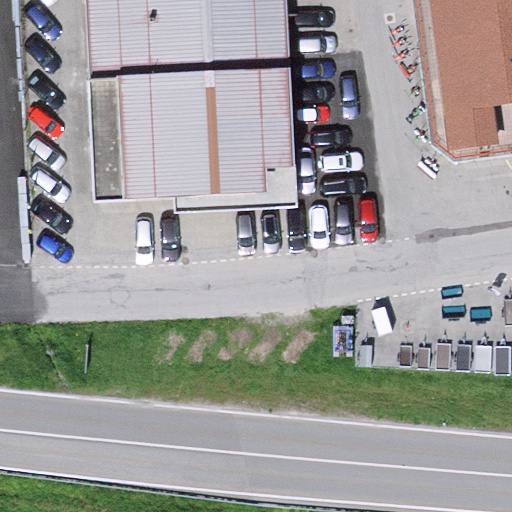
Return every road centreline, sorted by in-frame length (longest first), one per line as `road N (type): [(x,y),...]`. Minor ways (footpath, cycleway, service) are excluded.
road 1 (unclassified): [(511,258),(327,285),(0,296)]
road 2 (primary): [(511,476),(0,430)]
road 3 (unknown): [(416,272),(369,0)]
